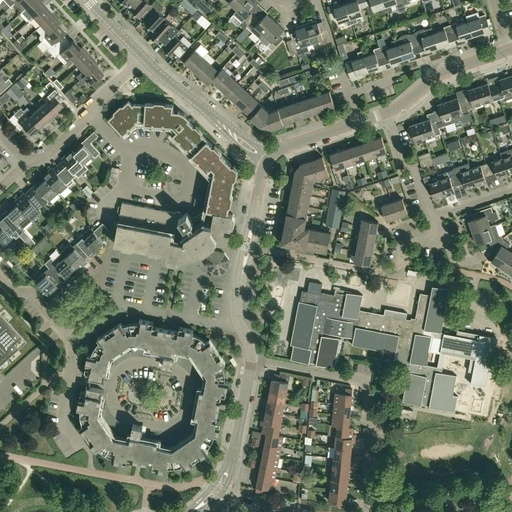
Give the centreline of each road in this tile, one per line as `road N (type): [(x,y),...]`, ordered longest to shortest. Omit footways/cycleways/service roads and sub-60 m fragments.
road 1 (residential): [(365,510),(366,381),(251,357)]
road 2 (residential): [(113,389),(137,361),(177,370),(188,386),(183,413),(168,425),(124,417),(112,398)]
road 3 (residential): [(239,327),(116,304),(72,342)]
road 4 (tertiary): [(239,327),(237,297),(267,161)]
road 5 (residential): [(129,155),(141,144),(156,146),(188,170),(190,189),(171,200),(121,188)]
road 6 (tertiary): [(267,161),(143,58)]
road 7 (tertiary): [(215,491),(232,459),(251,357)]
road 8 (tertiary): [(387,113),(439,76),(510,50)]
road 9 (tertiary): [(267,161),(284,147),(387,113)]
